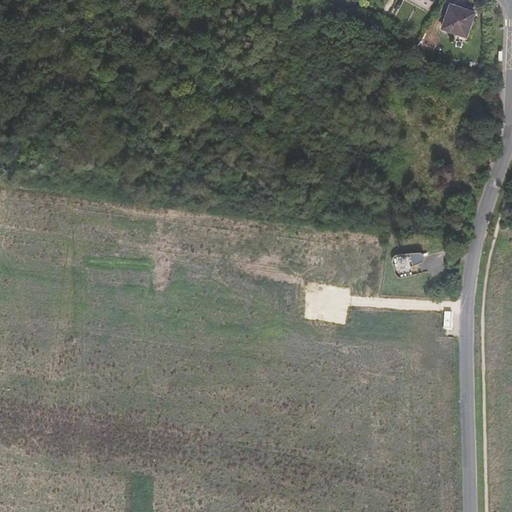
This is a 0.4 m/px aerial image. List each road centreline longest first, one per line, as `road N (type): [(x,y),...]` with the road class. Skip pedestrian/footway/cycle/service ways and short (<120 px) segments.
road 1 (track): [(0,191),(377,247),(376,302),(466,306)]
road 2 (unclassified): [(511,139),(478,237),(465,312),(466,511)]
